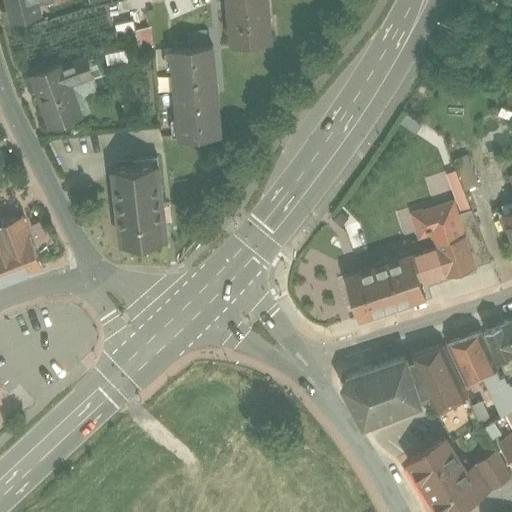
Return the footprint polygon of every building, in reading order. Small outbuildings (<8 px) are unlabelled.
[(4,0),(12,29),(43,21),(39,5),(60,0),(4,0)] [(219,0),(222,44),(265,41),(263,0),(219,0)] [(177,135),(216,132),(208,42),(170,45),(177,135)] [(90,52),(28,74),(48,131),(84,119),(72,84),(98,75),(90,52)] [(473,148),(449,158),(462,191),(475,186),(472,180),(484,175),(473,148)] [(112,164),(121,242),(167,237),(159,159),(112,164)] [(409,250),(419,284),(488,263),(466,210),(454,214),(449,197),(405,211),(407,218),(400,220),(404,234),(411,232),(414,241),(426,238),(428,244),(409,250)] [(511,204),(495,212),(511,253),(511,204)] [(0,272),(25,262),(28,270),(41,265),(35,251),(40,249),(24,211),(0,220),(0,272)] [(419,284),(409,250),(408,248),(336,270),(351,317),(422,295),(419,284)] [(511,315),(477,328),(492,358),(511,351),(511,315)] [(489,371),(470,330),(441,340),(461,384),(464,382),(478,376),(489,371)] [(406,356),(403,357),(400,349),(338,371),(334,381),(355,422),(418,401),(416,395),(422,392),(431,409),(432,408),(458,396),(432,341),(405,353),(406,356)] [(511,369),(502,374),(511,396),(511,369)] [(489,371),(478,376),(464,382),(474,401),(467,404),(471,413),(476,423),(511,407),(511,396),(502,374),(500,371),(494,374),(492,370),(489,371)] [(445,430),(471,413),(467,404),(462,395),(458,396),(432,408),(445,430)] [(511,424),(493,438),(511,463),(511,424)] [(435,511),(447,511),(508,474),(490,445),(462,463),(440,429),(399,455),(405,464),(397,469),(420,505),(428,500),(435,511)]
